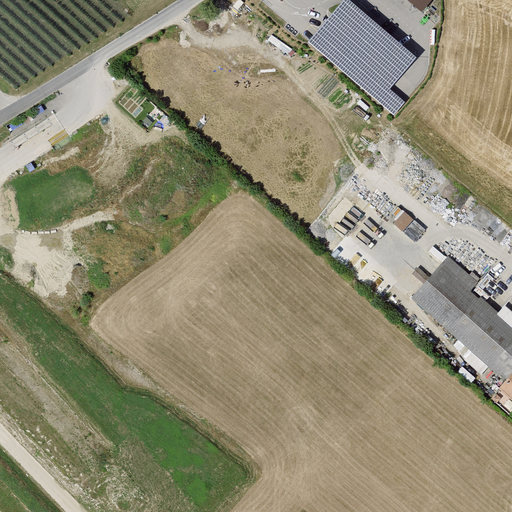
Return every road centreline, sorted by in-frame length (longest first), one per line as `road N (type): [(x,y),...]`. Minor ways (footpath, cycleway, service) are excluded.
road 1 (unclassified): [(0,119),(192,0)]
road 2 (unknown): [(75,72),(82,107),(0,161)]
